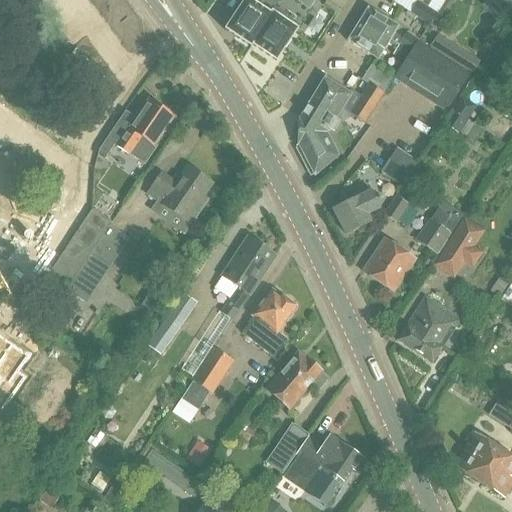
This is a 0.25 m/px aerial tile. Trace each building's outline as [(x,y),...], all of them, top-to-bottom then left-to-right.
[(241,0),(223,29),(224,29),(248,45),(249,46),(250,44),(251,45),(275,9),(272,7),(276,0),(241,0)] [(436,12),(417,1),(411,12),(429,23),(436,12)] [(416,42),(418,43),(420,40),(407,32),(402,39),(394,34),(398,27),(368,8),(359,22),(385,38),(383,41),(388,44),(389,41),(397,47),(398,46),(409,52),(416,42)] [(251,45),(274,60),(282,48),(283,48),(288,41),(287,41),(298,24),(275,9),(251,45)] [(378,60),(388,44),(383,41),(385,38),(359,22),(347,41),(378,60)] [(429,47),(428,49),(467,75),(471,78),(480,63),(437,36),(429,47)] [(409,52),(404,62),(393,80),(445,112),(467,75),(428,49),(418,43),(416,42),(409,52)] [(398,46),(397,47),(394,52),(393,55),(404,62),(409,52),(398,46)] [(369,83),(384,92),(392,79),(370,66),(361,80),(368,85),(369,83)] [(324,78),(308,103),(336,120),(351,95),(324,78)] [(363,124),(384,92),(369,83),(368,85),(349,115),(363,124)] [(97,156),(101,159),(104,161),(113,146),(130,157),(131,156),(144,165),(157,147),(154,145),(172,117),(148,101),(136,118),(124,137),(113,129),(99,150),(97,156)] [(299,147),(296,149),(311,177),(313,176),(314,177),(338,157),(327,134),(330,130),(334,132),(340,122),(336,120),(308,103),(297,120),(297,143),(299,147)] [(458,135),(471,143),(475,137),(477,139),(483,130),(468,120),(452,110),(443,125),(458,135)] [(396,147),(380,172),(400,185),(416,160),(396,147)] [(161,204),(189,223),(205,200),(202,198),(211,185),(185,166),(173,184),(160,175),(146,194),(161,204)] [(333,210),(346,235),(370,223),(366,216),(379,210),(370,191),(333,210)] [(383,215),(396,224),(408,204),(396,196),(383,215)] [(415,242),(436,255),(450,234),(450,235),(463,216),(442,202),(430,220),(429,219),(415,242)] [(92,210),(51,272),(71,285),(89,257),(110,227),(112,223),(92,210)] [(433,265),(454,279),(463,263),(472,269),(483,253),(475,248),(485,231),(463,217),(433,265)] [(110,227),(89,257),(109,270),(129,239),(110,227)] [(220,313),(233,322),(244,306),(242,305),(249,296),(275,256),(248,238),(221,278),(241,290),(234,299),(231,297),(220,313)] [(362,272),(393,293),(415,260),(384,240),(362,272)] [(498,296),(506,284),(499,279),(491,291),(498,296)] [(511,283),(501,300),(511,307),(511,283)] [(69,314),(80,298),(69,291),(59,307),(69,314)] [(251,341),(272,358),(286,340),(277,334),(286,322),(284,321),(293,309),(279,299),(271,293),(248,322),(248,323),(244,329),(241,333),(246,337),(244,341),(248,344),(251,341)] [(146,346),(159,354),(177,329),(185,316),(194,303),(181,294),(146,346)] [(397,341),(432,364),(460,321),(425,298),(397,341)] [(0,414),(26,377),(18,372),(29,356),(0,335),(0,414)] [(190,381),(212,395),(234,362),(212,347),(190,381)] [(456,367),(487,389),(495,375),(478,364),(481,360),(467,351),(456,367)] [(265,393),(288,411),(296,401),(310,384),(316,389),(325,379),(318,374),(319,372),(306,361),(305,362),(295,354),(274,381),(275,381),(267,390),(265,393)] [(186,397),(175,415),(192,426),(203,408),(186,397)] [(293,457),(307,436),(289,425),(263,462),(281,475),(293,457)] [(454,465),(504,497),(511,485),(511,479),(508,477),(511,470),(511,459),(473,435),(454,465)] [(318,473),(305,493),(325,507),(324,508),(325,509),(334,496),(352,470),(354,472),(363,460),(328,436),(321,446),(309,437),(295,458),(297,460),(318,473)] [(198,440),(187,458),(201,467),(212,449),(198,440)] [(152,448),(144,461),(195,497),(204,484),(152,448)] [(110,480),(100,473),(90,487),(101,494),(110,480)] [(40,500),(50,506),(58,495),(48,488),(40,500)] [(92,503),(86,511),(99,511),(101,508),(92,503)] [(216,511),(204,503),(197,511),(216,511)]
